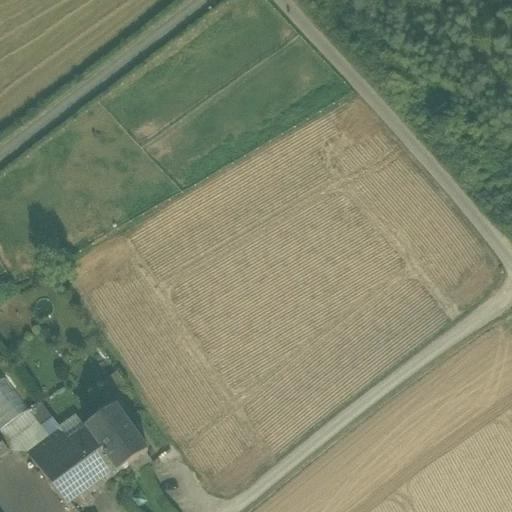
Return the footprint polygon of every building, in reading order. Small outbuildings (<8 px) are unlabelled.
[(0,433),(29,412),(36,406),(5,378),(0,382),(0,433)] [(41,403),(36,406),(29,412),(41,429),(53,420),(41,403)] [(115,408),(85,429),(118,475),(129,467),(145,455),(147,453),(115,408)] [(27,455),(60,431),(58,428),(53,420),(41,429),(29,412),(0,433),(0,441),(8,453),(27,455)] [(68,441),(85,429),(76,416),(58,428),(60,431),(68,441)] [(89,495),(118,475),(85,429),(68,441),(56,449),(89,495)] [(72,508),(75,511),(79,511),(94,501),(89,495),(56,449),(68,441),(60,431),(27,455),(69,511),(72,508)] [(0,458),(8,453),(0,441),(0,458)] [(153,466),(145,455),(129,467),(137,477),(153,466)]
